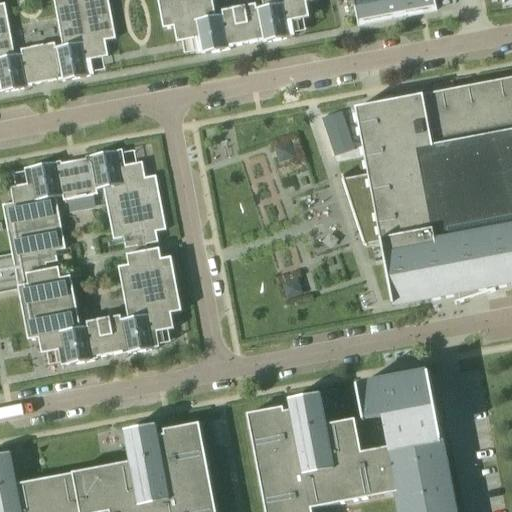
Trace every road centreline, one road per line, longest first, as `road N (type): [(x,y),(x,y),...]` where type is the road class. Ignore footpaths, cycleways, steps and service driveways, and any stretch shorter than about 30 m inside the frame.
road 1 (residential): [(511,35),(165,101)]
road 2 (residential): [(511,317),(219,373)]
road 3 (residential): [(165,101),(219,373)]
road 4 (residential): [(219,373),(0,415)]
road 5 (residential): [(165,101),(0,132)]
